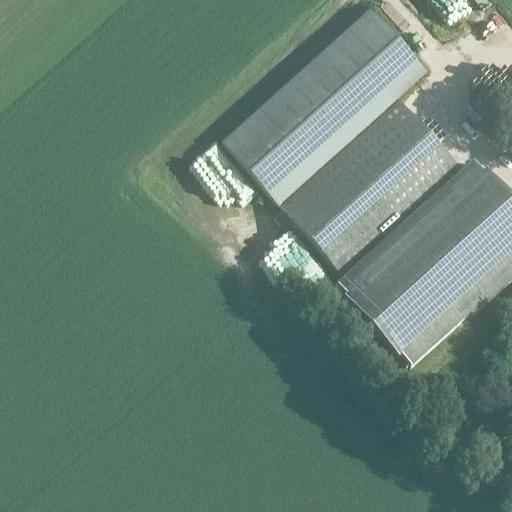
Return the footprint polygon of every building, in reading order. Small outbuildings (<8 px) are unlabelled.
[(425,78),(368,15),(219,149),(276,211),(395,105),(425,78)] [(462,178),(395,105),(276,211),(343,285),(462,178)] [(493,105),(481,114),(489,126),(502,117),(493,105)] [(221,165),(186,193),(200,210),(212,201),(205,192),(229,174),(221,165)] [(511,263),(511,211),(473,168),(462,178),(343,285),(337,291),(401,363),(511,263)] [(231,230),(211,232),(212,244),(232,241),(231,230)]
